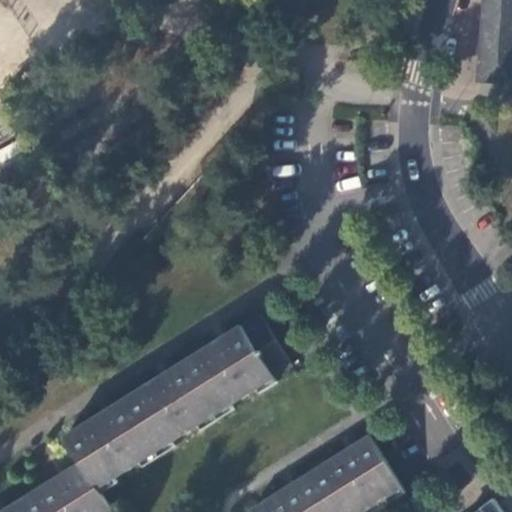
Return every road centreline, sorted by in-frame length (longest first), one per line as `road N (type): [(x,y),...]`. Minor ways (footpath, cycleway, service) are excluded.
road 1 (residential): [(416,96),(284,55),(0,357)]
road 2 (secondary): [(511,345),(418,178),(416,96)]
